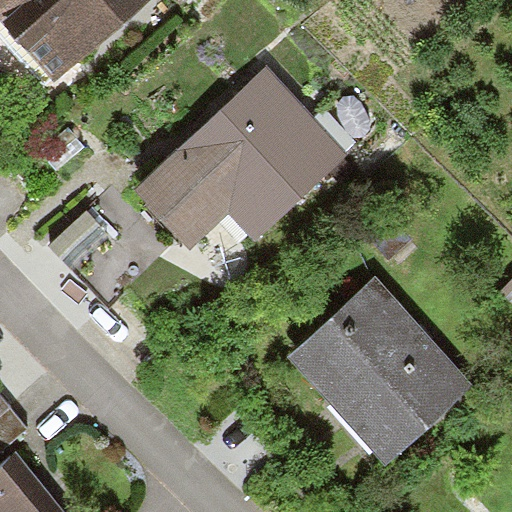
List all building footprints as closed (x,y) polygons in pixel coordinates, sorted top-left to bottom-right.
[(0,0),(0,18),(54,82),(151,0),(0,0)] [(263,63),(135,184),(190,243),(225,210),(254,241),(348,153),(263,63)] [(89,199),(49,234),(107,301),(147,266),(89,199)] [(392,205),(366,226),(387,252),(413,231),(392,205)] [(374,276),(289,358),(386,458),(471,376),(374,276)] [(0,459),(4,456),(32,434),(0,394),(0,459)] [(0,459),(0,511),(48,511),(33,493),(4,456),(0,459)]
